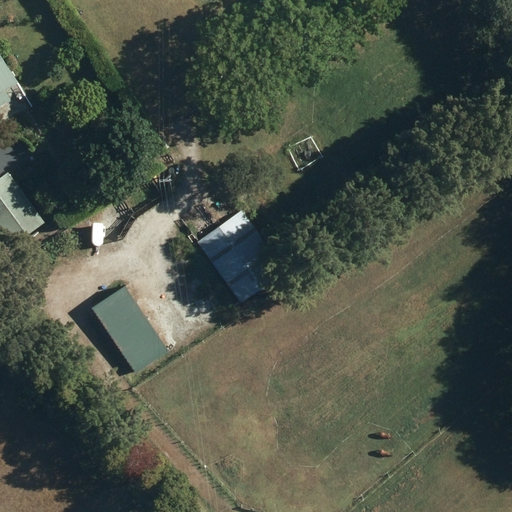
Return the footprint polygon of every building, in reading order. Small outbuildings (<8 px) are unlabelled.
[(0,38),(0,96),(27,78),(0,38)] [(323,121),(255,174),(299,232),(368,179),(323,121)] [(13,171),(0,180),(0,225),(14,245),(48,220),(13,171)] [(242,209),(196,241),(242,307),(288,274),(242,209)] [(127,280),(92,302),(140,375),(174,353),(127,280)]
